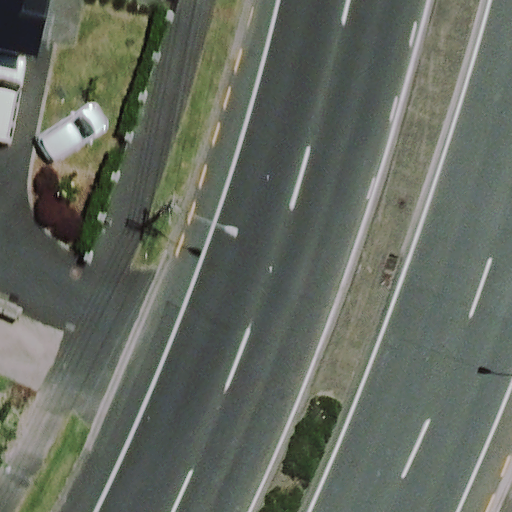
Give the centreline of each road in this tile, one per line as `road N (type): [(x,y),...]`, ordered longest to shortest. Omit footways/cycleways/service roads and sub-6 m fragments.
road 1 (primary): [(170,511),(297,204),(344,0)]
road 2 (primary): [(511,200),(394,511)]
